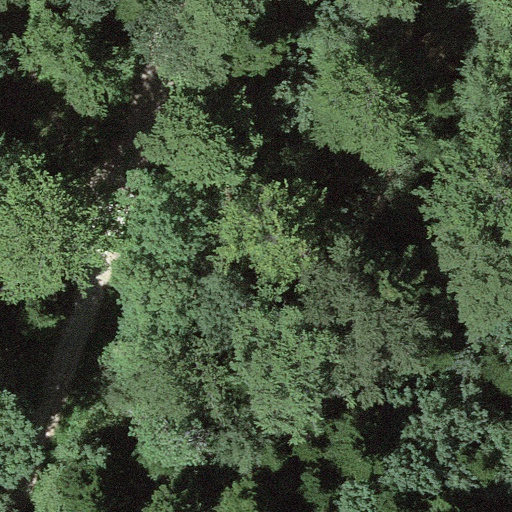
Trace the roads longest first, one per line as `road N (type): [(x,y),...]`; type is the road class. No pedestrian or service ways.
road 1 (track): [(12,511),(118,216),(173,0)]
road 2 (track): [(0,289),(118,216)]
